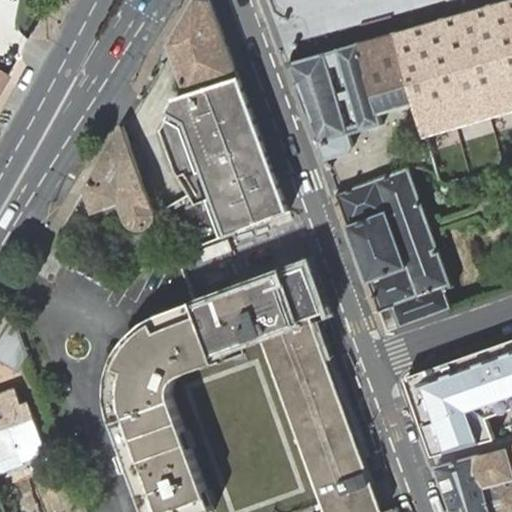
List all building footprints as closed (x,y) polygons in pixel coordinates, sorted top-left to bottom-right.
[(195,0),(170,45),(186,96),(241,78),(213,0),(195,0)] [(418,103),(427,135),(511,110),(511,0),(507,0),(397,32),(418,103)] [(381,114),(418,103),(397,32),(291,62),(290,63),(325,160),(350,152),(354,146),(351,134),(384,125),(381,114)] [(289,210),(241,78),(186,96),(176,100),(159,130),(174,172),(188,195),(156,214),(172,257),(289,210)] [(123,125),(86,189),(94,212),(120,202),(123,211),(127,219),(128,222),(130,224),(131,225),(133,227),(135,228),(138,229),(141,229),(143,229),(146,228),(148,227),(150,226),(152,223),(153,222),(154,219),(155,216),(155,214),(155,211),(154,209),(148,192),(147,189),(123,125)] [(429,219),(411,168),(338,194),(349,225),(370,281),(388,331),(452,308),(446,288),(453,286),(440,248),(429,219)] [(55,241),(37,272),(53,281),(71,250),(55,241)] [(327,313),(309,264),(278,275),(197,305),(197,306),(214,354),(240,344),(264,335),(324,502),(327,511),(386,511),(376,484),(315,317),(327,313)] [(197,306),(197,305),(195,302),(162,313),(159,315),(155,316),(152,319),(149,320),(146,322),(143,324),(140,326),(137,328),(135,331),(133,332),(131,334),(130,335),(128,337),(127,339),(126,340),(125,342),(123,344),(122,346),(121,347),(120,348),(119,349),(119,351),(118,352),(117,354),(117,355),(116,356),(116,358),(114,361),(113,365),(112,368),(111,372),(110,376),(110,379),(109,382),(108,386),(108,389),(108,393),(108,397),(109,401),(109,404),(110,408),(110,411),(111,415),(112,418),(114,421),(119,419),(118,417),(117,414),(116,410),(115,406),(114,404),(114,400),(114,396),(114,393),(114,390),(114,386),(114,383),(115,379),(115,376),(116,373),(117,369),(118,366),(119,363),(121,360),(122,357),(124,354),(125,351),(127,348),(129,345),(131,343),(133,340),(136,337),(138,335),(140,332),(143,330),(146,328),(149,326),(152,325),(155,323),(158,322),(161,320),(164,319),(197,306)] [(216,358),(214,354),(197,306),(164,319),(161,320),(158,322),(155,323),(152,325),(149,326),(146,328),(143,330),(140,332),(138,335),(136,337),(133,340),(131,343),(129,345),(127,348),(125,351),(124,354),(122,357),(121,360),(119,363),(118,366),(117,369),(116,373),(115,376),(115,379),(114,383),(114,386),(114,390),(114,393),(114,396),(114,400),(114,404),(115,406),(116,410),(117,414),(118,417),(119,419),(114,421),(125,453),(131,471),(135,480),(142,499),(146,509),(147,511),(209,511),(215,510),(175,399),(174,397),(174,396),(173,395),(173,393),(173,391),(173,390),(173,388),(174,386),(174,385),(175,383),(175,381),(177,380),(178,379),(179,378),(180,377),(182,376),(183,375),(185,375),(217,362),(216,358)] [(0,359),(18,370),(28,352),(26,345),(14,312),(0,335),(0,359)] [(406,381),(432,460),(494,439),(486,413),(511,404),(511,340),(435,366),(409,375),(406,381)] [(0,469),(7,467),(4,456),(21,450),(24,460),(46,452),(28,403),(23,405),(17,390),(16,388),(0,393),(0,469)] [(511,511),(511,463),(507,447),(437,466),(454,511),(511,511)] [(4,456),(7,467),(24,460),(21,450),(4,456)] [(126,472),(131,471),(125,453),(120,455),(126,472)]
